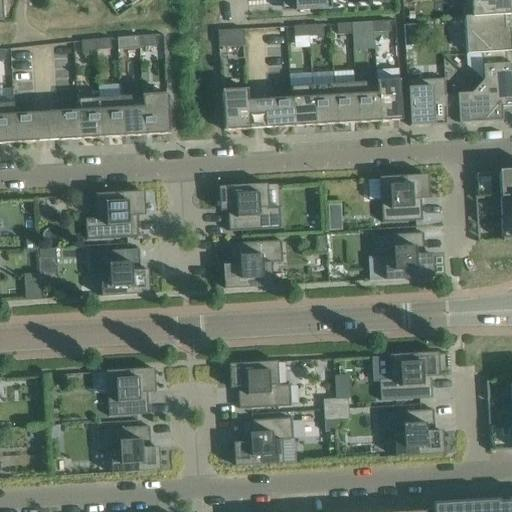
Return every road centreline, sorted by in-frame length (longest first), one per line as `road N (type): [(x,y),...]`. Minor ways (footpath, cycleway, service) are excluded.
road 1 (residential): [(0,339),(447,314)]
road 2 (residential): [(179,169),(457,153)]
road 3 (residential): [(199,490),(476,474)]
road 4 (residential): [(0,501),(199,490)]
road 5 (residential): [(0,179),(179,169)]
